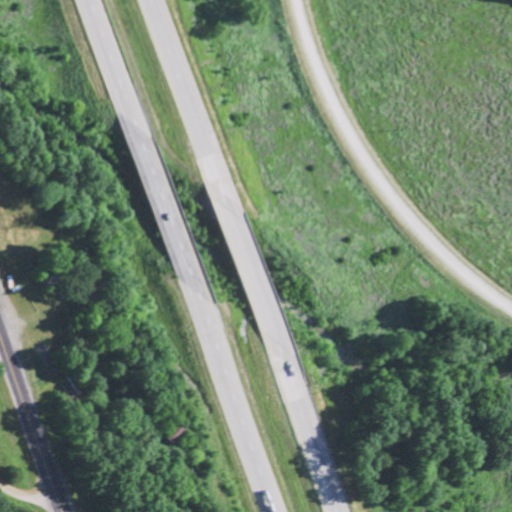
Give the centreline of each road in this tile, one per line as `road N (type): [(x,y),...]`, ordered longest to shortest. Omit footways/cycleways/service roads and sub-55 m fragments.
road 1 (trunk): [(82,0),(273,511)]
road 2 (trunk): [(335,511),(148,0)]
road 3 (residential): [(511,311),(405,219),(344,129)]
road 4 (residential): [(0,324),(60,511)]
road 5 (residential): [(293,0),(344,129)]
